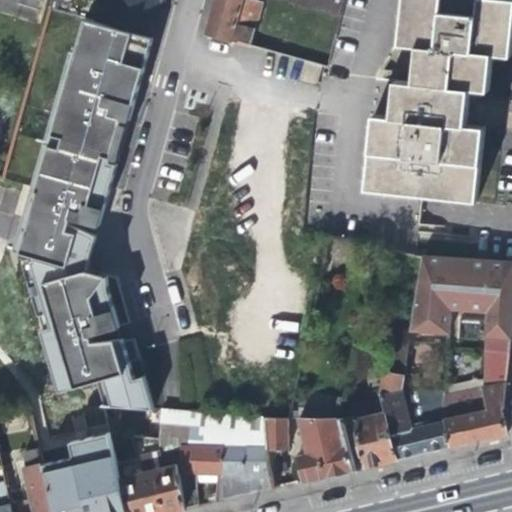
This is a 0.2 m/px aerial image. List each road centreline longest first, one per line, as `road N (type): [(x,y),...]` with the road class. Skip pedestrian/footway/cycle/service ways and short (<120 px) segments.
road 1 (residential): [(187,0),(135,203),(187,376)]
road 2 (primary): [(379,511),(511,480)]
